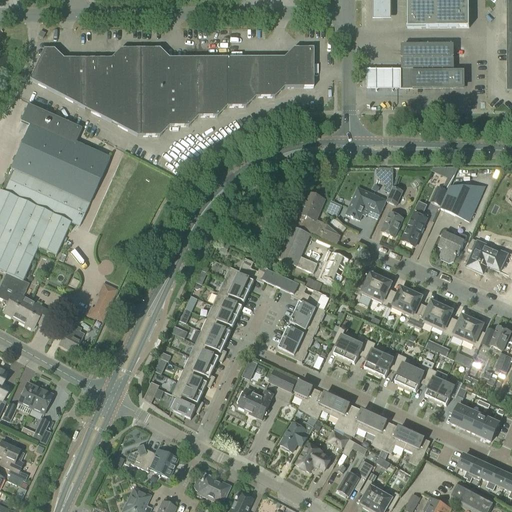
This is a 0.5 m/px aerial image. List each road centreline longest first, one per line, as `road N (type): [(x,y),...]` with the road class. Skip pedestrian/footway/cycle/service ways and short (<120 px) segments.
road 1 (residential): [(500,462),(247,347)]
road 2 (unclassified): [(348,13),(74,15)]
road 3 (tertiary): [(173,266),(207,205),(236,177),(281,155),(348,149)]
road 4 (tertiary): [(511,152),(348,149)]
road 5 (residential): [(511,312),(375,254)]
road 6 (tertiary): [(114,401),(173,266)]
road 7 (tertiary): [(173,266),(105,396)]
road 8 (unclassified): [(348,149),(348,13)]
road 9 (residential): [(317,511),(198,447)]
road 10 (tertiary): [(105,396),(56,511)]
road 11 (tertiary): [(64,511),(114,401)]
